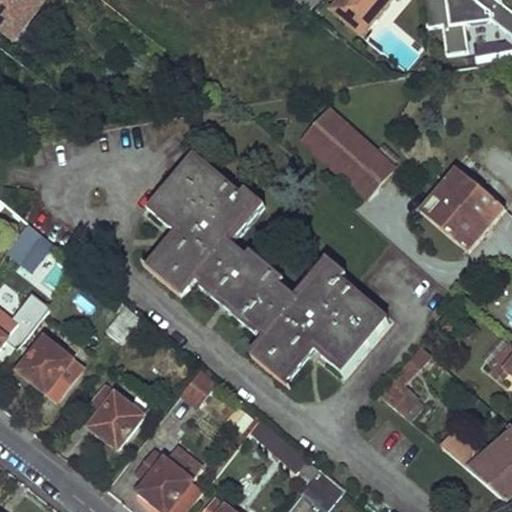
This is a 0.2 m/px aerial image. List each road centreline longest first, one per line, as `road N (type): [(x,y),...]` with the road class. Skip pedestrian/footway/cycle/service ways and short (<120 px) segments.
road 1 (unknown): [(449,511),(113,267)]
road 2 (unknown): [(372,222),(436,273),(492,259),(511,267)]
road 3 (residential): [(95,511),(0,436)]
